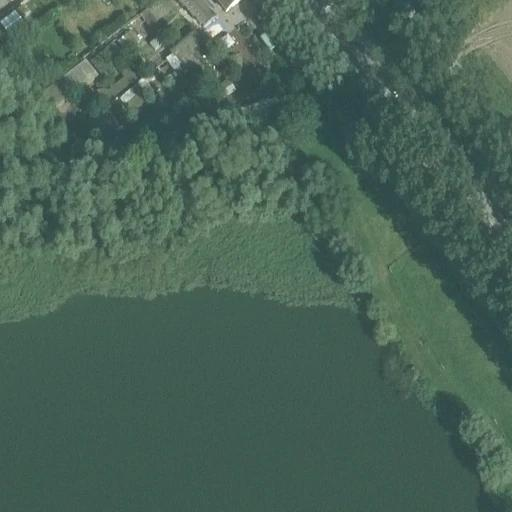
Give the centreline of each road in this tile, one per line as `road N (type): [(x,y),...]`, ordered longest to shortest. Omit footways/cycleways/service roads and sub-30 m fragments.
road 1 (secondary): [(511,246),(356,49)]
road 2 (unclassified): [(356,49),(434,47),(511,141)]
